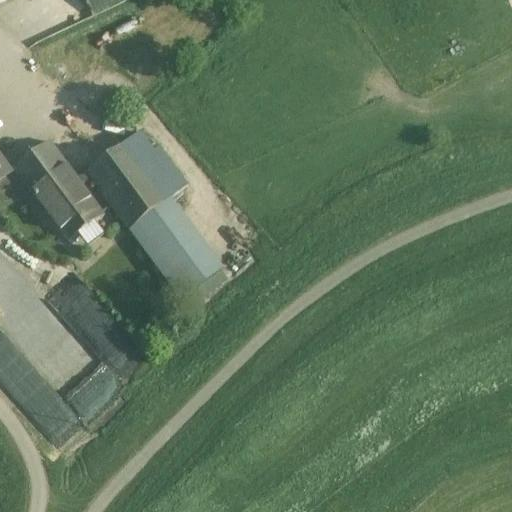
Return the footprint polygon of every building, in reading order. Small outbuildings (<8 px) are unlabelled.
[(96,126),(109,110),(102,104),(88,119),(96,126)] [(140,135),(86,175),(91,180),(129,233),(138,226),(170,203),(188,189),(159,150),(154,153),(140,135)] [(50,144),(14,171),(69,244),(104,218),(82,187),(91,180),(86,175),(77,182),(50,144)] [(0,159),(0,195),(11,188),(4,178),(10,173),(0,159)] [(170,203),(138,226),(188,295),(221,271),(170,203)] [(74,275),(45,301),(115,378),(143,352),(74,275)] [(45,301),(5,337),(85,427),(126,390),(115,378),(45,301)] [(5,337),(0,331),(0,390),(55,452),(85,427),(5,337)]
